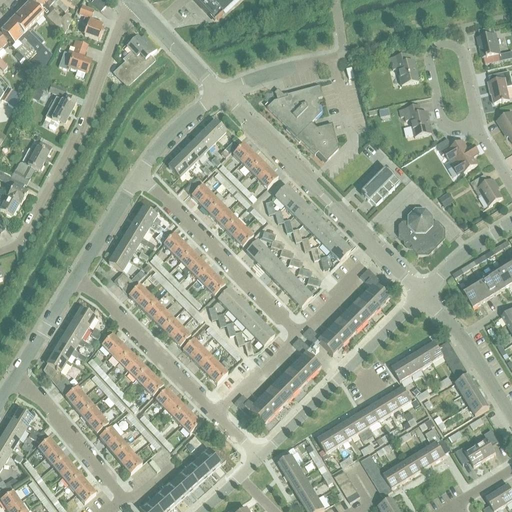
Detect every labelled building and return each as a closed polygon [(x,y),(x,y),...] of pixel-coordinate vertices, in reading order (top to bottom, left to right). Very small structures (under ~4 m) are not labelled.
[(71,22),(65,16),(61,20),(53,12),(54,11),(57,7),(54,4),(49,0),(32,0),(30,3),(54,27),(64,35),(71,22)] [(57,7),(64,14),(68,10),(59,2),(60,0),(49,0),(54,4),(57,7)] [(100,0),(94,0),(90,4),(100,13),(107,6),(100,0)] [(193,0),(193,1),(214,24),(239,0),(193,0)] [(35,25),(43,17),(29,4),(17,15),(23,22),(19,26),(27,33),(40,46),(42,43),(31,32),(36,27),(35,25)] [(91,12),(81,9),(78,16),(84,18),(81,25),(87,27),(83,36),(98,42),(102,32),(99,31),(101,26),(88,21),(91,12)] [(11,47),(17,54),(23,59),(28,64),(41,76),(51,57),(40,46),(27,33),(19,26),(23,22),(17,15),(9,23),(9,24),(0,33),(13,45),(11,47)] [(501,63),(499,56),(500,56),(496,35),(478,39),(482,60),(484,60),(485,67),(501,63)] [(149,58),(156,52),(147,42),(143,45),(136,38),(126,48),(131,54),(122,62),(127,68),(123,71),(120,68),(113,75),(126,89),(154,63),(149,58)] [(63,54),(58,69),(67,72),(68,69),(77,72),(75,78),(83,80),(85,75),(86,76),(90,64),(81,61),(86,47),(74,42),(72,48),(75,49),(72,57),(63,54)] [(17,54),(14,57),(19,63),(23,59),(17,54)] [(397,71),(401,88),(418,84),(413,63),(407,64),(406,56),(390,60),(392,72),(397,71)] [(490,93),(493,106),(509,102),(507,89),(511,87),(511,86),(509,74),(488,78),(490,84),(488,85),(490,93)] [(63,99),(66,92),(50,86),(48,93),(63,99)] [(287,130),(285,132),(298,145),(300,143),(314,157),(318,154),(326,162),(338,151),(331,126),(316,130),(311,124),(321,114),(317,100),(322,99),(319,88),(286,96),(287,99),(273,102),(266,109),(287,130)] [(6,105),(13,93),(8,90),(1,101),(6,105)] [(22,99),(16,95),(10,105),(17,109),(22,99)] [(63,128),(76,104),(66,99),(64,103),(61,102),(55,99),(52,103),(51,103),(48,109),(49,110),(44,118),(51,122),(48,128),(49,131),(53,133),(55,132),(58,126),(63,128)] [(419,108),(403,111),(406,123),(411,122),(415,140),(431,136),(426,114),(421,115),(419,108)] [(502,128),(511,144),(511,114),(496,123),(500,130),(502,128)] [(205,132),(216,143),(225,134),(214,123),(205,132)] [(205,132),(196,141),(207,152),(216,143),(205,132)] [(207,152),(196,141),(186,150),(198,161),(207,152)] [(447,141),(436,148),(439,153),(443,158),(445,157),(449,164),(451,163),(454,168),(452,169),(458,178),(463,174),(464,175),(477,167),(473,159),(477,157),(473,149),(468,152),(462,142),(453,148),(451,145),(450,146),(447,141)] [(15,172),(11,179),(13,181),(25,187),(34,172),(38,174),(51,150),(40,143),(37,149),(33,147),(23,165),(22,165),(21,165),(20,165),(19,166),(18,167),(15,172)] [(224,152),(229,156),(238,147),(233,143),(224,152)] [(241,165),(252,155),(243,146),(232,157),(241,165)] [(186,150),(177,159),(188,170),(198,161),(186,150)] [(225,161),(229,156),(224,152),(220,156),(225,161)] [(260,163),(252,155),(241,165),(249,174),(260,163)] [(188,170),(177,159),(167,169),(179,180),(188,170)] [(216,169),(220,166),(214,160),(211,163),(216,169)] [(260,163),(249,174),(258,182),(269,171),(260,163)] [(225,178),(229,175),(222,168),(218,171),(225,178)] [(207,178),(210,175),(205,169),(201,172),(207,178)] [(360,194),(364,198),(368,203),(369,202),(375,208),(399,184),(385,170),(360,194)] [(277,180),(269,171),(258,182),(266,191),(277,180)] [(0,173),(0,181),(10,187),(12,188),(13,187),(22,192),(25,187),(13,181),(11,179),(0,173)] [(221,186),(224,182),(217,175),(214,179),(221,186)] [(484,177),(470,185),(479,199),(481,197),(489,209),(502,201),(495,189),(497,188),(493,181),(489,183),(484,177)] [(239,185),(232,178),(229,181),(235,188),(239,185)] [(189,196),(201,184),(197,179),(184,192),(189,196)] [(231,189),(224,182),(221,186),(215,192),(219,196),(225,190),(228,193),(231,189)] [(242,194),(245,191),(239,185),(235,188),(242,194)] [(12,188),(6,199),(19,206),(18,206),(20,207),(27,194),(22,192),(13,187),(12,188)] [(200,207),(210,196),(202,187),(191,198),(200,207)] [(284,208),(295,198),(286,188),(275,199),(284,208)] [(241,199),(234,192),(231,196),(238,203),(241,199)] [(0,195),(0,204),(3,205),(0,210),(0,213),(11,220),(18,206),(19,206),(6,199),(0,195)] [(255,201),(249,195),(246,199),(252,205),(255,201)] [(449,195),(438,201),(444,210),(454,204),(449,195)] [(210,196),(200,207),(208,215),(219,204),(210,196)] [(295,198),(284,208),(293,218),(304,207),(295,198)] [(244,209),(248,206),(241,199),(238,203),(244,209)] [(274,215),(274,214),(271,203),(265,205),(268,217),(274,215)] [(227,213),(219,204),(208,215),(216,224),(227,213)] [(304,207),(293,218),(302,227),(313,216),(304,207)] [(258,216),(251,209),(248,213),(254,220),(258,216)] [(142,210),(135,221),(149,229),(156,218),(154,217),(150,214),(142,210)] [(417,258),(428,258),(444,241),(444,231),(437,224),(432,224),(432,219),(425,211),(414,211),(407,219),(407,224),(402,224),(398,227),(398,238),(405,246),(407,244),(411,248),(410,250),(417,258)] [(274,214),(274,215),(277,226),(283,225),(283,223),(280,212),(274,214)] [(235,221),(227,213),(216,224),(225,232),(235,221)] [(265,223),(258,216),(254,220),(262,227),(265,223)] [(322,225),(313,216),(302,227),(311,236),(322,225)] [(135,221),(128,232),(142,240),(149,229),(135,221)] [(244,230),(235,221),(225,232),(233,241),(244,230)] [(289,222),(283,223),(283,225),(286,235),(292,234),(292,232),(289,222)] [(322,225),(311,236),(321,245),(331,234),(322,225)] [(156,227),(153,232),(159,236),(154,241),(160,246),(172,234),(166,229),(164,232),(156,227)] [(253,239),(244,230),(233,241),(242,249),(253,239)] [(298,231),(292,232),(292,234),(295,244),(301,243),(301,242),(298,231)] [(128,232),(122,243),(135,251),(139,245),(145,249),(146,248),(148,244),(142,240),(128,232)] [(272,242),(273,243),(275,236),(263,233),(261,239),(272,242)] [(331,234),(321,245),(330,254),(341,243),(331,234)] [(171,255),(182,245),(173,236),(163,247),(171,255)] [(310,252),(310,251),(307,240),(301,242),(301,243),(304,254),(310,252)] [(273,243),(272,242),(270,248),(281,251),(282,252),(284,246),(273,243)] [(122,243),(115,254),(129,263),(135,251),(122,243)] [(255,263),(266,252),(257,243),(246,253),(255,263)] [(350,253),(341,243),(330,254),(339,264),(350,253)] [(148,244),(146,248),(152,252),(154,248),(148,244)] [(190,253),(182,245),(171,255),(180,264),(190,253)] [(310,251),(310,252),(313,263),(320,261),(319,260),(317,249),(310,251)] [(282,252),(281,251),(279,258),(290,261),(290,260),(291,261),(293,255),(282,252)] [(266,252),(255,263),(264,272),(275,261),(266,252)] [(199,262),(190,253),(180,264),(188,272),(199,262)] [(129,263),(115,254),(108,265),(122,274),(129,263)] [(145,263),(148,259),(141,255),(138,258),(145,263)] [(319,260),(320,261),(323,272),(329,270),(326,258),(319,260)] [(156,270),(160,267),(153,260),(149,263),(156,270)] [(290,260),(290,261),(288,266),(299,269),(300,270),(302,264),(291,261),(290,260)] [(284,271),(275,261),(264,272),(273,281),(284,271)] [(207,270),(199,262),(188,272),(196,281),(207,270)] [(511,265),(511,264),(503,269),(511,283),(511,265)] [(147,275),(151,270),(147,267),(143,271),(147,275)] [(163,277),(166,274),(160,267),(156,270),(163,277)] [(300,270),(299,269),(297,276),(308,279),(310,279),(311,273),(300,270)] [(511,286),(511,283),(503,269),(495,274),(505,291),(511,286)] [(207,270),(196,281),(204,289),(215,279),(207,270)] [(293,280),(284,271),(273,281),(283,291),(293,280)] [(141,273),(136,277),(141,281),(145,277),(141,273)] [(158,285),(162,282),(155,274),(151,278),(158,285)] [(495,274),(487,279),(497,296),(505,291),(495,274)] [(117,288),(126,278),(123,275),(121,275),(113,283),(117,288)] [(177,284),(170,277),(166,281),(173,287),(177,284)] [(131,283),(126,278),(117,288),(122,292),(131,283)] [(224,288),(215,279),(204,289),(213,298),(224,288)] [(310,279),(308,279),(306,285),(319,288),(320,282),(310,279)] [(487,279),(479,283),(489,301),(497,296),(487,279)] [(302,289),(293,280),(283,291),(291,300),(302,289)] [(165,292),(169,288),(162,282),(158,285),(165,292)] [(131,283),(122,292),(126,296),(135,287),(131,283)] [(479,283),(471,288),(481,306),(489,301),(479,283)] [(180,294),(183,291),(177,284),(173,287),(180,294)] [(136,307),(147,296),(138,287),(127,298),(136,307)] [(376,287),(366,297),(379,310),(389,300),(376,287)] [(481,306),(471,288),(462,294),(473,311),(481,306)] [(302,289),(291,300),(301,309),(312,299),(302,289)] [(226,311),(237,301),(228,291),(217,302),(226,311)] [(179,298),(172,292),(169,295),(175,302),(179,298)] [(193,301),(186,294),(183,297),(190,304),(193,301)] [(147,296),(136,307),(145,316),(156,305),(147,296)] [(366,297),(357,307),(370,320),(379,310),(366,297)] [(182,308),(185,305),(179,298),(175,302),(182,308)] [(201,308),(193,301),(190,304),(197,312),(201,308)] [(246,310),(237,301),(226,311),(235,320),(246,310)] [(156,305),(145,316),(153,324),(164,313),(156,305)] [(370,320),(357,307),(347,316),(360,329),(370,320)] [(195,315),(189,309),(185,312),(192,319),(195,315)] [(217,321),(216,317),(213,309),(207,311),(211,323),(217,321)] [(255,319),(246,310),(235,320),(244,330),(255,319)] [(80,311),(73,322),(87,330),(93,319),(80,311)] [(506,327),(511,323),(511,312),(501,319),(506,327)] [(164,313),(153,324),(161,332),(172,321),(164,313)] [(203,322),(195,315),(192,319),(199,326),(203,322)] [(222,316),(216,317),(217,321),(219,329),(225,328),(225,326),(222,316)] [(360,329),(347,316),(338,325),(351,338),(360,329)] [(264,328),(255,319),(244,330),(253,339),(264,328)] [(181,330),(172,321),(161,332),(170,341),(181,330)] [(87,330),(73,322),(66,333),(80,341),(87,330)] [(225,326),(225,328),(228,339),(234,337),(234,336),(231,325),(225,326)] [(351,338),(338,325),(328,335),(341,348),(351,338)] [(274,338),(264,328),(253,339),(263,349),(274,338)] [(212,339),(216,336),(209,329),(205,332),(212,339)] [(94,330),(92,334),(99,338),(102,335),(94,330)] [(190,339),(181,330),(170,341),(179,349),(190,339)] [(66,333),(60,344),(73,352),(78,345),(90,353),(93,349),(86,345),(80,341),(66,333)] [(97,342),(99,338),(92,334),(90,337),(97,342)] [(240,334),(234,336),(234,337),(237,348),(243,346),(244,346),(243,345),(240,334)] [(307,341),(310,344),(317,337),(314,334),(311,338),(307,341)] [(341,348),(328,335),(319,345),(332,358),(341,348)] [(219,346),(222,342),(216,336),(212,339),(219,346)] [(109,357),(120,346),(111,337),(101,348),(109,357)] [(313,346),(319,340),(317,337),(310,344),(313,346)] [(190,361),(201,350),(192,342),(182,352),(190,361)] [(244,346),(243,346),(246,357),(253,355),(249,343),(243,345),(244,346)] [(60,344),(53,355),(66,363),(70,357),(76,360),(76,359),(84,364),(86,360),(73,352),(60,344)] [(441,355),(451,349),(448,344),(438,350),(441,355)] [(297,352),(299,355),(306,348),(304,345),(300,349),(297,352)] [(435,345),(424,352),(433,365),(443,359),(441,355),(438,350),(435,345)] [(120,346),(109,357),(118,365),(128,354),(120,346)] [(233,353),(226,346),(223,349),(229,356),(233,353)] [(306,348),(299,355),(302,357),(309,350),(306,348)] [(451,349),(441,355),(443,359),(444,360),(454,354),(451,349)] [(201,350),(190,361),(199,369),(210,359),(201,350)] [(433,365),(424,352),(413,358),(422,372),(433,365)] [(240,360),(233,353),(229,356),(236,363),(240,360)] [(137,363),(128,354),(118,365),(126,374),(137,363)] [(457,359),(454,354),(444,360),(447,365),(457,359)] [(42,373),(51,383),(61,375),(64,378),(71,366),(66,363),(53,355),(46,366),(42,373)] [(307,356),(297,366),(310,379),(320,370),(307,356)] [(413,358),(403,365),(411,378),(422,372),(413,358)] [(210,359),(199,369),(207,378),(218,367),(210,359)] [(461,364),(457,359),(447,365),(450,370),(461,364)] [(94,371),(97,368),(91,361),(88,364),(94,371)] [(145,371),(137,363),(126,374),(135,382),(145,371)] [(223,363),(218,368),(222,371),(223,372),(227,368),(223,363)] [(461,364),(450,370),(454,376),(464,369),(461,364)] [(411,378),(403,365),(392,371),(400,385),(411,378)] [(297,366),(288,376),(301,389),(310,379),(297,366)] [(218,368),(218,367),(207,378),(216,387),(227,376),(223,372),(222,371),(218,368)] [(100,378),(103,374),(97,368),(94,371),(100,378)] [(464,369),(454,376),(457,381),(467,375),(464,369)] [(154,380),(145,371),(135,382),(143,390),(154,380)] [(61,375),(51,383),(55,388),(65,380),(64,378),(61,375)] [(301,389),(288,376),(278,385),(292,398),(301,389)] [(97,387),(100,384),(94,378),(91,381),(97,387)] [(462,397),(476,389),(469,378),(455,386),(462,397)] [(113,385),(107,379),(104,382),(110,389),(113,385)] [(448,379),(443,382),(446,387),(451,384),(448,379)] [(69,384),(65,380),(55,388),(59,392),(69,384)] [(162,389),(154,380),(143,390),(152,399),(162,389)] [(446,387),(443,382),(437,386),(440,391),(446,387)] [(69,384),(59,392),(63,397),(73,389),(69,384)] [(103,394),(106,390),(100,384),(97,387),(103,394)] [(116,395),(119,392),(113,385),(110,389),(116,395)] [(292,398),(278,385),(269,394),(282,407),(292,398)] [(451,386),(440,392),(444,398),(455,392),(451,386)] [(73,408),(84,399),(76,389),(65,399),(73,408)] [(482,400),(476,389),(462,397),(468,408),(482,400)] [(392,397),(400,411),(411,404),(403,390),(392,397)] [(163,411),(174,400),(165,391),(155,402),(163,411)] [(421,395),(424,400),(430,397),(427,392),(421,395)] [(282,407),(269,394),(260,404),(273,417),(282,407)] [(116,401),(110,395),(107,398),(112,405),(116,401)] [(424,400),(421,395),(416,399),(419,403),(424,400)] [(129,403),(123,396),(120,400),(126,406),(129,403)] [(400,411),(392,397),(381,403),(390,417),(400,411)] [(84,399),(73,408),(80,417),(92,408),(84,399)] [(174,400),(163,411),(172,419),(182,408),(174,400)] [(489,410),(482,400),(468,408),(475,419),(489,410)] [(124,410),(116,401),(112,405),(121,413),(124,410)] [(134,402),(132,404),(138,410),(140,407),(134,402)] [(129,403),(126,406),(133,414),(137,411),(129,403)] [(390,417),(381,403),(371,410),(379,424),(390,417)] [(273,417),(260,404),(250,413),(263,426),(273,417)] [(99,417),(92,408),(80,417),(88,426),(99,417)] [(191,417),(182,408),(172,419),(180,427),(191,417)] [(379,424),(371,410),(360,416),(369,430),(379,424)] [(27,412),(24,416),(32,421),(35,417),(27,412)] [(11,423),(25,432),(31,435),(38,440),(36,443),(39,446),(47,439),(42,433),(39,435),(33,432),(34,430),(28,427),(32,421),(24,416),(18,413),(11,423)] [(409,414),(405,417),(408,423),(413,420),(409,414)] [(132,426),(136,422),(130,416),(126,420),(132,426)] [(360,416),(350,422),(358,436),(369,430),(360,416)] [(99,417),(88,426),(96,436),(107,426),(99,417)] [(191,417),(180,427),(189,436),(200,425),(191,417)] [(143,418),(139,421),(145,427),(149,424),(144,418),(143,418)] [(450,433),(465,425),(462,420),(447,428),(450,433)] [(138,432),(142,429),(136,422),(132,426),(138,432)] [(350,422),(339,429),(348,443),(358,436),(350,422)] [(430,422),(425,425),(427,430),(429,432),(435,429),(430,422)] [(11,423),(5,435),(19,443),(25,432),(11,423)] [(149,424),(145,427),(153,436),(157,433),(149,424)] [(106,448),(118,439),(110,429),(98,439),(106,448)] [(348,443),(339,429),(329,435),(337,449),(348,443)] [(429,450),(437,464),(446,459),(437,446),(441,443),(434,432),(425,437),(432,448),(429,450)] [(476,449),(484,463),(496,456),(491,449),(498,445),(498,446),(499,446),(490,432),(490,433),(484,437),(487,442),(476,449)] [(152,440),(146,433),(142,437),(148,443),(152,440)] [(165,441),(157,433),(153,436),(161,445),(165,441)] [(5,435),(0,442),(0,447),(12,454),(19,443),(5,435)] [(38,440),(31,435),(28,439),(36,443),(38,440)] [(337,449),(329,435),(318,442),(326,456),(337,449)] [(454,454),(466,445),(462,438),(449,448),(454,454)] [(118,439),(106,448),(114,457),(126,448),(118,439)] [(138,439),(128,447),(131,450),(141,442),(138,439)] [(160,448),(152,440),(148,443),(156,452),(160,448)] [(46,460),(57,451),(49,441),(38,451),(46,460)] [(173,450),(165,441),(161,445),(169,453),(173,450)] [(411,441),(399,447),(403,454),(415,448),(411,441)] [(0,447),(0,462),(5,465),(12,454),(0,447)] [(133,457),(126,448),(114,457),(122,467),(133,457)] [(484,463),(476,449),(465,456),(462,451),(455,455),(455,454),(454,454),(463,468),(463,467),(469,463),(473,470),(484,463)] [(437,464),(429,450),(418,457),(426,471),(437,464)] [(57,451),(46,460),(53,469),(65,460),(57,451)] [(219,465),(215,460),(208,452),(196,462),(208,475),(219,465)] [(390,454),(379,460),(382,466),(394,460),(390,454)] [(141,466),(133,457),(122,467),(130,476),(141,466)] [(219,457),(215,460),(219,465),(221,467),(225,464),(219,457)] [(364,469),(374,463),(371,457),(360,464),(364,469)] [(418,457),(406,464),(415,478),(426,471),(418,457)] [(285,477),(298,469),(292,458),(278,466),(285,477)] [(72,469),(65,460),(53,469),(61,478),(72,469)] [(29,473),(33,470),(27,462),(23,465),(29,473)] [(196,462),(185,472),(196,485),(208,475),(196,462)] [(377,468),(374,463),(364,469),(367,474),(377,468)] [(415,478),(406,464),(395,471),(403,485),(415,478)] [(380,473),(377,468),(367,474),(370,479),(380,473)] [(72,469),(61,478),(68,488),(80,478),(72,469)] [(305,480),(298,469),(285,477),(291,488),(305,480)] [(33,470),(29,473),(35,481),(39,478),(33,470)] [(403,485),(395,471),(383,478),(386,483),(389,488),(392,492),(403,485)] [(185,472),(174,482),(185,495),(196,485),(185,472)] [(344,473),(334,480),(337,485),(347,479),(344,473)] [(380,473),(370,479),(373,484),(383,478),(380,473)] [(80,478),(68,488),(76,497),(88,487),(80,478)] [(386,483),(383,478),(373,484),(376,490),(386,483)] [(351,484),(347,479),(337,485),(340,490),(351,484)] [(305,480),(291,488),(297,499),(311,490),(305,480)] [(43,492),(47,489),(41,482),(37,485),(43,492)] [(185,495),(174,482),(163,492),(174,505),(185,495)] [(386,483),(376,490),(379,495),(389,488),(386,483)] [(9,493),(13,491),(8,484),(5,486),(6,488),(9,493)] [(33,494),(37,491),(32,484),(28,487),(33,494)] [(354,489),(351,484),(340,490),(344,495),(354,489)] [(88,487),(76,497),(84,506),(96,496),(88,487)] [(0,499),(9,493),(6,488),(0,492),(0,499)] [(393,494),(392,492),(389,488),(379,495),(382,500),(393,494)] [(497,494),(505,508),(511,504),(511,493),(508,488),(497,494)] [(53,498),(47,489),(43,492),(49,501),(53,498)] [(357,494),(354,489),(344,495),(347,500),(357,494)] [(318,501),(311,490),(297,499),(304,509),(318,501)] [(37,491),(33,494),(40,503),(44,499),(37,491)] [(163,492),(151,502),(160,511),(166,511),(174,505),(163,492)] [(0,502),(6,511),(7,511),(19,504),(12,494),(0,502)] [(357,494),(347,500),(350,505),(360,499),(357,494)] [(499,511),(505,508),(497,494),(486,501),(490,508),(483,511),(499,511)] [(57,511),(61,508),(56,501),(52,504),(57,511)] [(318,501),(304,509),(305,511),(324,511),(325,511),(318,501)] [(379,511),(398,511),(391,501),(378,510),(379,511)] [(160,511),(151,502),(140,511),(160,511)] [(46,511),(48,511),(52,510),(46,503),(42,506),(46,511)]
